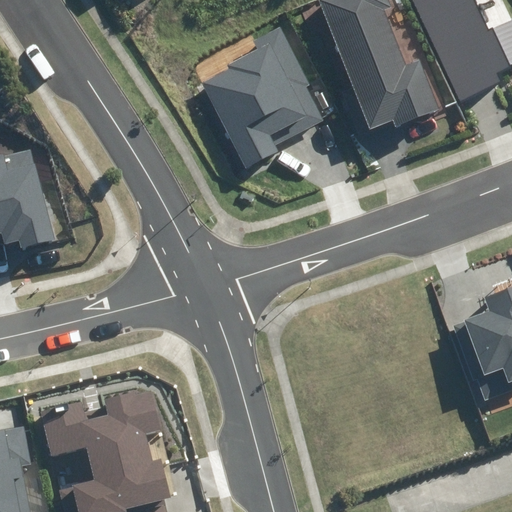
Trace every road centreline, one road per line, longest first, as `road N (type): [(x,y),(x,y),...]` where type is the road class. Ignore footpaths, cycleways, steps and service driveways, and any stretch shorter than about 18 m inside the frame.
road 1 (residential): [(37,0),(206,286)]
road 2 (residential): [(511,183),(206,286)]
road 3 (residential): [(206,286),(277,511)]
road 4 (residential): [(206,286),(0,337)]
